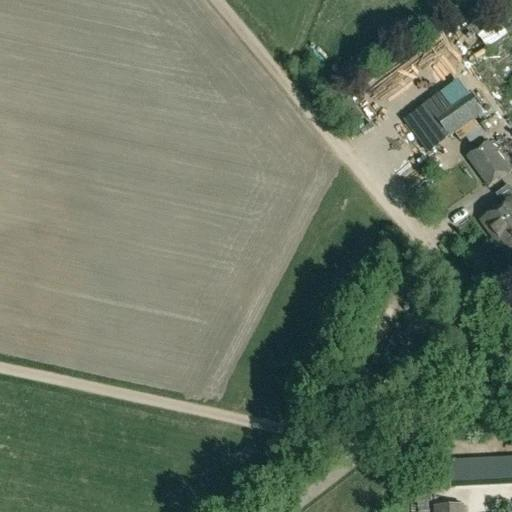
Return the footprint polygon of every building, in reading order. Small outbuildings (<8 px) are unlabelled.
[(466,91),(433,116),(450,139),(482,114),(466,91)] [(383,103),(388,99),(382,92),(347,124),(361,139),(391,112),(383,103)] [(488,141),(464,159),(487,189),(510,172),(498,155),(488,141)] [(511,144),(498,155),(510,172),(511,170),(511,144)] [(511,202),(484,224),(511,261),(511,202)] [(511,458),(449,461),(450,489),(511,486),(511,458)]
